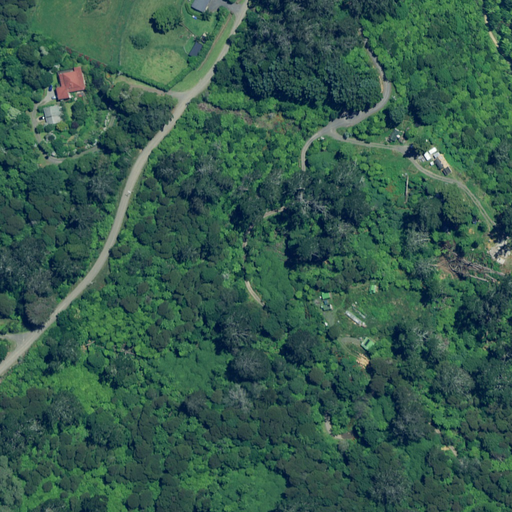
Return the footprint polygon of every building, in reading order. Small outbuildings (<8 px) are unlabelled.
[(212,1),(209,0),(196,0),(193,7),(205,14),(212,1)] [(69,70),(57,72),(58,76),(60,76),(61,84),(56,85),(59,100),(69,98),(68,93),(84,90),(80,68),(74,69),(75,73),(69,73),(69,70)] [(64,123),(61,106),(44,108),(47,125),(64,123)] [(399,143),(400,141),(403,143),(407,136),(404,134),(406,131),(397,126),(390,139),(399,143)] [(415,129),(410,127),(407,133),(412,136),(415,129)] [(491,242),(487,248),(494,253),(498,247),(491,242)] [(511,245),(503,258),(511,262),(511,245)]
